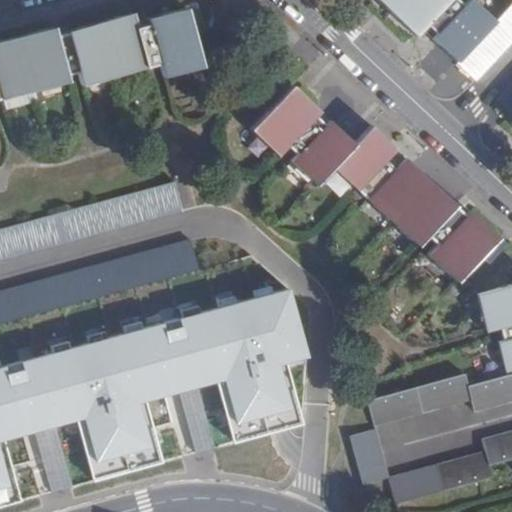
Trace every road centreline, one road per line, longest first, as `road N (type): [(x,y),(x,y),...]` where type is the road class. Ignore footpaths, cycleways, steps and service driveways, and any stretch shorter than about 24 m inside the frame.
road 1 (residential): [(304,0),(511,193)]
road 2 (residential): [(283,511),(189,498),(123,511)]
